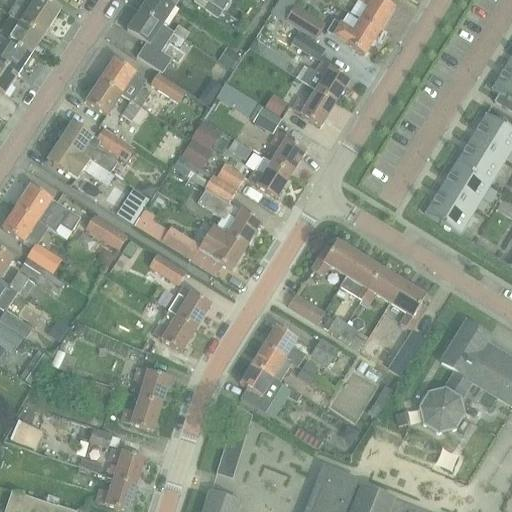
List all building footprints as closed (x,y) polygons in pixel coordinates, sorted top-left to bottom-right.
[(16,0),(6,17),(9,19),(41,39),(60,11),(43,0),(16,0)] [(161,26),(173,8),(161,0),(146,0),(139,11),(161,26)] [(223,13),(220,11),(203,0),(195,0),(193,4),(218,20),(223,13)] [(203,0),(220,11),(225,4),(219,0),(203,0)] [(325,26),(294,8),(298,0),(280,0),(271,15),(316,42),(325,26)] [(393,9),(378,0),(353,0),(356,1),(348,14),(359,20),(379,32),(393,9)] [(161,26),(139,11),(125,31),(146,45),(137,59),(162,77),(172,61),(161,54),(169,43),(180,50),(185,42),(173,34),(161,26)] [(0,32),(0,39),(29,58),(41,39),(9,19),(0,32)] [(334,22),(327,33),(364,56),(379,32),(359,20),(351,33),(334,22)] [(178,27),(173,34),(185,42),(190,35),(178,27)] [(297,34),(291,45),(318,62),(325,51),(297,34)] [(0,67),(17,78),(29,58),(0,39),(0,67)] [(257,39),(249,50),(260,57),(266,48),(257,43),(257,39)] [(229,52),(221,65),(231,71),(239,59),(229,52)] [(149,97),(140,91),(145,83),(113,62),(100,82),(120,97),(131,104),(140,110),(149,97)] [(321,64),(315,74),(308,70),(300,83),(315,92),(334,104),(349,81),(321,64)] [(194,99),(204,86),(178,66),(168,79),(194,99)] [(0,95),(4,98),(17,78),(0,67),(0,95)] [(511,69),(507,67),(492,91),(491,91),(491,92),(498,96),(494,102),(493,104),(511,114),(511,69)] [(185,94),(157,76),(149,88),(177,106),(185,94)] [(85,105),(106,118),(120,97),(100,82),(85,105)] [(222,92),(213,86),(202,104),(210,110),(216,100),(222,92)] [(222,92),(216,100),(256,124),(263,112),(224,88),(222,92)] [(319,128),(334,104),(315,92),(306,105),(299,100),(292,111),(319,128)] [(272,97),(263,112),(277,120),(286,106),(272,97)] [(131,104),(122,117),(131,124),(140,110),(131,104)] [(511,122),(490,109),(489,111),(486,117),(485,116),(484,117),(485,118),(470,142),(505,163),(505,162),(511,151),(511,122)] [(256,124),(273,135),(281,122),(277,120),(263,112),(256,124)] [(124,123),(115,137),(145,157),(154,143),(124,123)] [(72,125),(60,144),(109,176),(116,165),(95,152),(99,146),(101,144),(97,142),(93,139),(88,136),(72,125)] [(199,125),(188,142),(189,143),(206,153),(217,136),(199,125)] [(97,142),(101,144),(99,146),(126,164),(135,151),(104,131),(97,142)] [(271,163),(290,175),(305,152),(277,135),(276,136),(270,146),(278,151),(271,163)] [(505,163),(470,142),(455,166),(490,187),(505,163)] [(189,143),(180,158),(194,167),(200,171),(210,155),(206,153),(189,143)] [(113,179),(109,176),(60,144),(47,163),(53,167),(52,168),(56,170),(56,169),(77,182),(83,173),(107,189),(113,179)] [(262,159),(247,183),(275,200),(290,175),(271,163),(270,164),(262,159)] [(490,187),(455,166),(440,191),(475,212),(490,187)] [(223,168),(216,179),(237,192),(243,181),(223,168)] [(236,193),(212,178),(204,191),(228,206),(236,193)] [(121,196),(132,202),(139,190),(129,184),(121,196)] [(31,188),(16,210),(47,230),(54,235),(60,227),(71,234),(79,220),(51,202),(31,188)] [(475,212),(440,191),(425,215),(424,215),(424,216),(440,226),(439,226),(443,229),(443,230),(449,233),(450,232),(460,238),(461,237),(460,236),(474,213),(475,212)] [(205,193),(197,206),(221,221),(215,229),(226,236),(226,235),(246,247),(260,224),(243,214),(240,212),(233,208),(232,209),(205,193)] [(124,204),(115,217),(131,227),(132,225),(139,214),(124,204)] [(154,221),(180,234),(187,219),(161,207),(154,221)] [(2,231),(19,242),(27,247),(29,245),(34,249),(28,259),(54,276),(62,262),(37,246),(47,230),(16,210),(2,231)] [(200,248),(186,239),(169,229),(167,232),(153,223),(155,218),(144,211),(142,214),(140,213),(139,214),(132,225),(135,227),(161,243),(191,261),(190,263),(214,278),(222,266),(230,271),(246,247),(226,235),(226,236),(213,228),(200,248)] [(93,218),(85,231),(118,252),(127,239),(93,218)] [(310,272),(321,279),(328,269),(344,279),(358,257),(335,243),(330,251),(325,248),(310,272)] [(110,273),(119,279),(136,251),(127,246),(110,273)] [(0,278),(12,260),(0,251),(0,278)] [(103,251),(96,262),(107,269),(113,258),(103,251)] [(185,275),(156,257),(149,269),(178,287),(185,275)] [(379,271),(358,257),(344,279),(346,280),(340,289),(360,301),(379,271)] [(19,271),(36,283),(57,297),(64,286),(52,278),(53,277),(27,260),(19,271)] [(404,286),(379,271),(360,301),(370,307),(374,301),(386,308),(388,306),(391,308),(404,286)] [(9,288),(26,299),(35,286),(17,275),(9,288)] [(0,310),(5,313),(0,320),(0,326),(23,341),(24,340),(26,341),(33,331),(5,313),(17,295),(25,300),(26,299),(9,288),(0,282),(0,310)] [(410,334),(415,326),(425,309),(419,306),(424,298),(404,286),(391,308),(404,316),(398,326),(410,334)] [(182,289),(171,306),(167,311),(196,329),(210,306),(191,294),(190,295),(182,289)] [(287,310),(304,320),(313,326),(320,315),(311,309),(294,299),(287,310)] [(181,354),(196,329),(167,311),(167,313),(175,318),(168,330),(160,325),(153,336),(161,341),(181,354)] [(326,333),(336,340),(345,326),(335,320),(326,333)] [(352,323),(352,331),(345,326),(336,340),(360,354),(368,341),(356,333),(363,330),(363,323),(357,320),(352,323)] [(56,323),(48,335),(58,342),(66,330),(56,323)] [(76,324),(72,335),(78,337),(84,335),(86,329),(76,324)] [(469,384),(511,410),(511,362),(484,345),(488,338),(466,324),(440,367),(453,375),(443,391),(427,396),(418,411),(422,428),(436,437),(453,434),(463,419),(459,401),(469,384)] [(0,347),(13,356),(23,341),(0,326),(0,347)] [(264,349),(296,369),(304,357),(290,349),(295,341),(276,329),(264,349)] [(407,339),(387,371),(399,379),(419,347),(407,339)] [(328,368),(338,353),(320,342),(310,358),(328,368)] [(264,349),(252,368),(272,381),(283,387),(279,385),(290,367),(296,370),(296,369),(264,349)] [(0,350),(0,371),(16,381),(26,366),(0,350)] [(30,387),(49,359),(38,352),(20,379),(30,387)] [(306,363),(301,372),(313,379),(318,371),(306,363)] [(265,416),(271,406),(280,411),(287,400),(295,405),(299,397),(288,390),(288,391),(283,387),(272,381),(252,368),(240,387),(247,391),(240,402),(265,416)] [(169,380),(150,374),(136,370),(132,383),(142,386),(138,400),(161,407),(169,380)] [(296,380),(308,387),(313,379),(301,372),(296,380)] [(114,395),(109,409),(120,412),(124,398),(114,395)] [(120,424),(133,428),(152,434),(161,407),(138,400),(133,415),(123,413),(120,424)] [(236,410),(216,476),(230,481),(250,417),(236,410)] [(405,415),(396,417),(398,428),(407,426),(405,415)] [(10,442),(34,452),(43,432),(18,422),(10,442)] [(108,452),(113,437),(94,430),(89,445),(108,452)] [(185,478),(197,481),(206,443),(194,440),(185,478)] [(454,459),(470,466),(478,449),(461,442),(454,459)] [(118,466),(113,479),(135,487),(143,461),(112,451),(108,463),(118,466)] [(80,460),(78,468),(97,474),(100,466),(80,460)] [(209,495),(204,511),(417,511),(392,502),(393,501),(324,473),(308,511),(233,511),(236,504),(209,495)] [(94,505),(107,509),(117,511),(127,511),(135,487),(113,479),(108,495),(98,492),(94,505)] [(5,511),(69,511),(57,508),(57,509),(56,509),(44,505),(11,494),(5,511)] [(47,497),(44,505),(56,509),(59,501),(47,497)]
